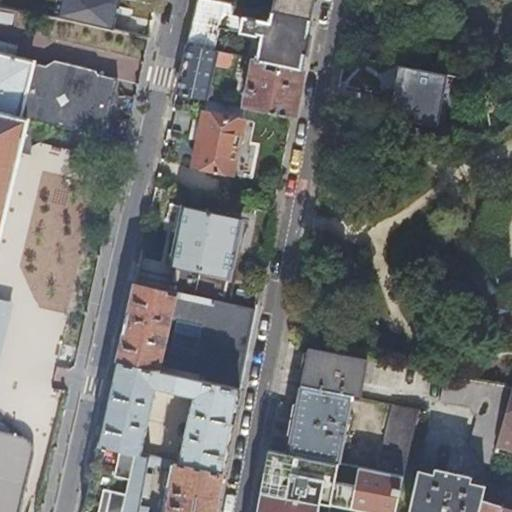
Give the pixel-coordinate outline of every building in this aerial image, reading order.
[(0,0),(0,5),(29,11),(31,0),(30,0),(0,0)] [(219,0),(193,0),(184,43),(211,49),(216,27),(253,34),(252,39),(257,41),(254,54),(253,54),(252,57),(298,67),(310,0),(269,0),(267,10),(251,7),(232,2),(219,0)] [(145,36),(150,14),(118,7),(114,29),(121,31),(138,35),(145,36)] [(0,52),(10,55),(13,44),(0,40),(0,52)] [(184,43),(173,92),(203,98),(213,50),(211,49),(184,43)] [(0,220),(25,119),(98,136),(113,77),(95,73),(92,69),(50,58),(42,64),(10,55),(0,52),(0,220)] [(242,106),(289,115),(298,67),(252,57),(242,106)] [(385,116),(435,126),(445,73),(396,64),(391,87),(388,86),(386,87),(383,87),(381,88),(379,90),(377,92),(375,94),(374,96),(373,99),(373,101),(373,104),(374,106),(375,109),(376,111),(378,113),(380,114),(383,115),(385,116)] [(191,109),(184,138),(195,140),(190,165),(229,173),(240,119),(191,109)] [(353,143),(367,146),(369,136),(356,133),(353,143)] [(387,177),(401,160),(394,154),(380,171),(387,177)] [(163,288),(191,294),(208,211),(180,205),(163,288)] [(237,217),(208,211),(191,294),(220,300),(237,217)] [(457,273),(485,320),(502,310),(474,262),(457,273)] [(229,384),(237,386),(252,307),(220,300),(191,294),(163,288),(130,281),(113,359),(229,384)] [(0,369),(17,300),(0,295),(0,369)] [(369,383),(373,361),(306,348),(298,386),(350,396),(358,398),(361,382),(369,383)] [(174,460),(220,470),(237,386),(229,384),(113,359),(94,443),(138,452),(152,387),(189,395),(174,460)] [(493,450),(511,385),(443,374),(438,399),(468,405),(475,419),(467,446),(475,448),(482,461),(489,463),(493,450)] [(511,384),(511,385),(493,450),(511,455),(511,384)] [(350,396),(298,386),(286,452),(337,462),(350,396)] [(402,476),(417,409),(391,404),(375,470),(401,475),(402,476)] [(0,432),(9,435),(0,426),(0,432)] [(0,511),(15,511),(29,457),(29,455),(29,453),(29,449),(28,448),(27,446),(26,444),(25,442),(24,441),(23,440),(21,439),(19,438),(16,437),(9,435),(0,432),(0,511)] [(138,452),(94,443),(79,511),(84,511),(134,511),(136,503),(144,464),(146,454),(138,452)] [(317,511),(319,503),(367,511),(393,511),(401,475),(375,470),(337,462),(286,452),(266,448),(253,511),(317,511)] [(164,511),(212,511),(220,470),(174,460),(146,454),(144,464),(152,466),(153,463),(173,467),(167,495),(161,493),(158,509),(164,511)] [(475,511),(480,497),(483,484),(468,481),(469,475),(434,467),(432,473),(415,470),(405,511),(475,511)] [(511,511),(511,506),(480,497),(475,511),(511,511)] [(136,503),(134,511),(143,511),(145,505),(136,503)]
